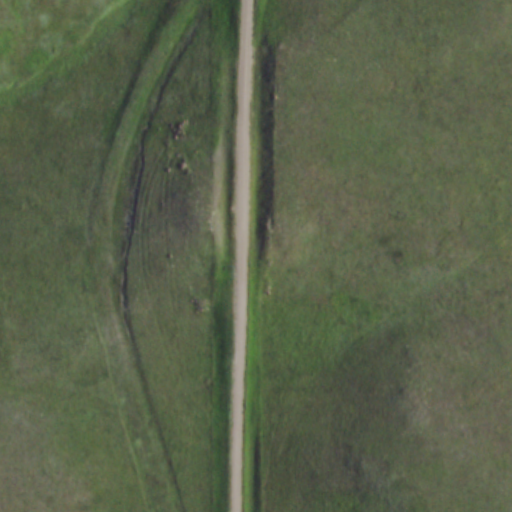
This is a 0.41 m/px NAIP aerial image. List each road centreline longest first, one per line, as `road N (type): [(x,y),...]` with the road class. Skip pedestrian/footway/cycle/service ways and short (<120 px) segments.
road 1 (track): [(139,511),(104,358),(116,162),(140,109),(238,0)]
road 2 (residential): [(233,511),(244,0)]
